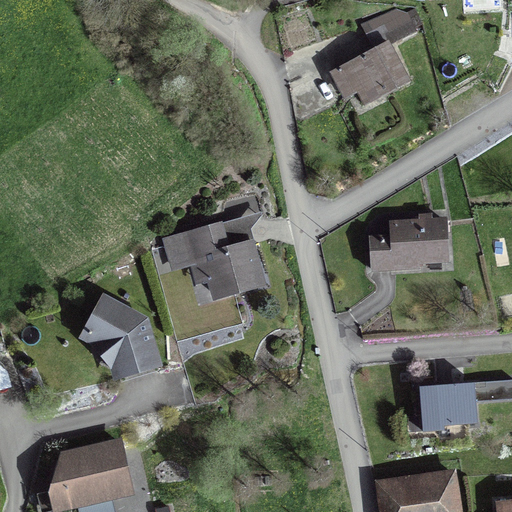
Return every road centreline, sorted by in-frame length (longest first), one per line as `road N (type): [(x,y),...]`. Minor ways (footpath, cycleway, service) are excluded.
road 1 (residential): [(303,233),(511,104)]
road 2 (residential): [(17,511),(16,449),(26,436),(186,391)]
road 3 (residential): [(303,233),(260,54)]
road 4 (residential): [(333,365),(511,350)]
road 5 (residential): [(363,511),(333,365)]
road 6 (residential): [(333,365),(303,233)]
